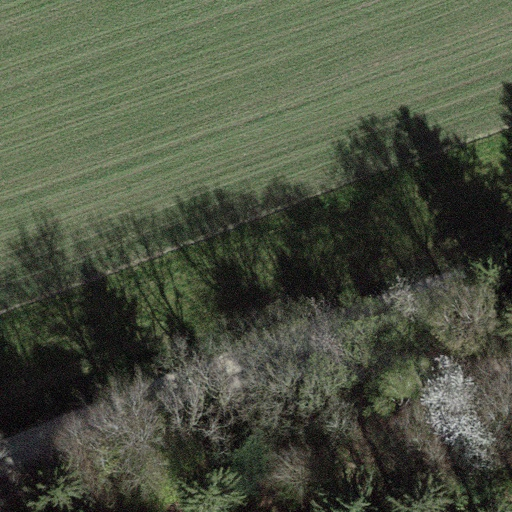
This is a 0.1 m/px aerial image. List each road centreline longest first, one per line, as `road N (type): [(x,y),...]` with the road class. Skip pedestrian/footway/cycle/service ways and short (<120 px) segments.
road 1 (residential): [(0,465),(511,267)]
road 2 (track): [(291,354),(511,370)]
